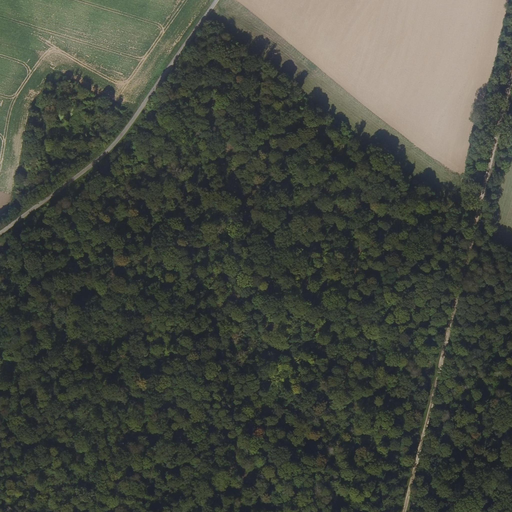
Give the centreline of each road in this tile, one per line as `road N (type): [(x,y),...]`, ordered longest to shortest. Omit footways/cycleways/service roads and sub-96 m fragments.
road 1 (track): [(511,69),(403,511)]
road 2 (unclassified): [(214,0),(115,141),(0,234)]
